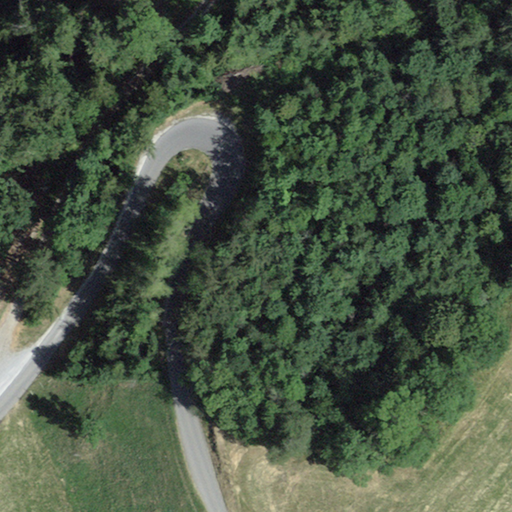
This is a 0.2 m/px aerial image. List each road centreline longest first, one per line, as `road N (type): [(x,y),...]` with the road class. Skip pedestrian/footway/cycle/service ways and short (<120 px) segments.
road 1 (unclassified): [(0,398),(66,323),(163,149),(188,132),(216,137),(225,145),(226,174),(181,284),(175,328),(181,388),(218,511)]
road 2 (track): [(0,351),(47,244),(205,0)]
